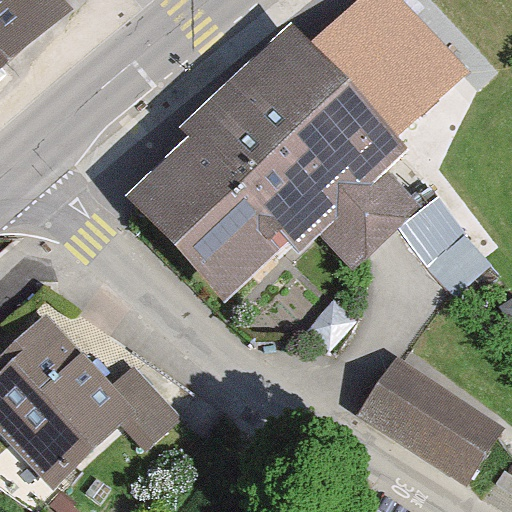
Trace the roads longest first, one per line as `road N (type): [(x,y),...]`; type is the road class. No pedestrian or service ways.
road 1 (residential): [(50,203),(193,362),(441,511)]
road 2 (secondary): [(16,167),(211,0)]
